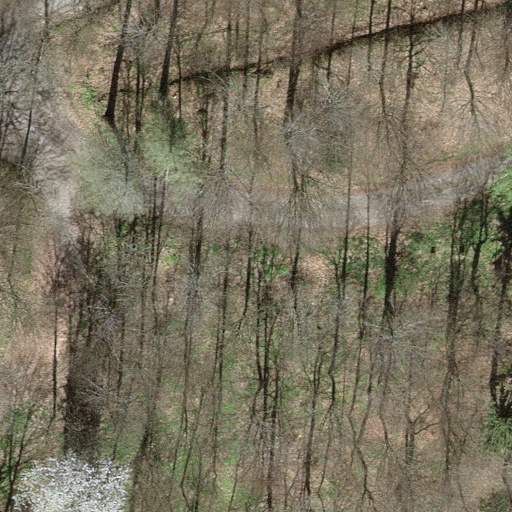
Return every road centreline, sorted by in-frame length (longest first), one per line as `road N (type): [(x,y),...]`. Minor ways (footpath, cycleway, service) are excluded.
road 1 (track): [(511,158),(397,196),(291,207),(69,175),(16,124),(0,88)]
road 2 (track): [(69,175),(48,292),(0,407)]
